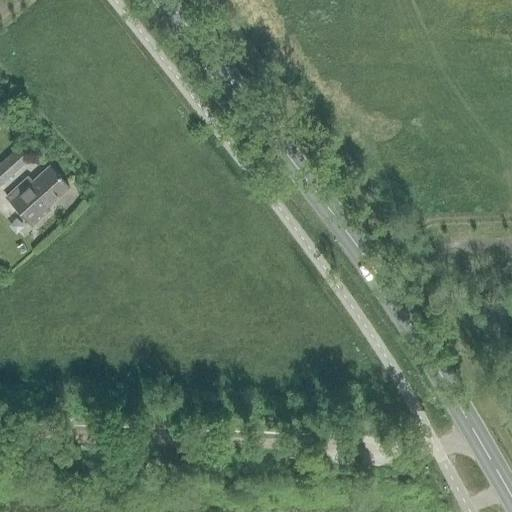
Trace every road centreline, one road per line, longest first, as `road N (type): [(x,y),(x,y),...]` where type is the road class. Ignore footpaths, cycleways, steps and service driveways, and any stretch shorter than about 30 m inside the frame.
road 1 (primary): [(511,495),(387,289),(164,0)]
road 2 (track): [(0,434),(434,446)]
